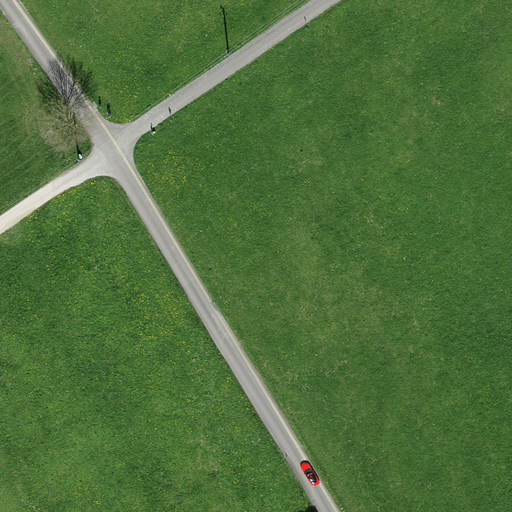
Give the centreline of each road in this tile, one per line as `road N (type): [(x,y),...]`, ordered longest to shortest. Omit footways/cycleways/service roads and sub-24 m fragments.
road 1 (tertiary): [(112,154),(328,511)]
road 2 (unclassified): [(334,0),(112,154)]
road 3 (tertiary): [(2,0),(112,154)]
road 4 (track): [(0,229),(112,154)]
